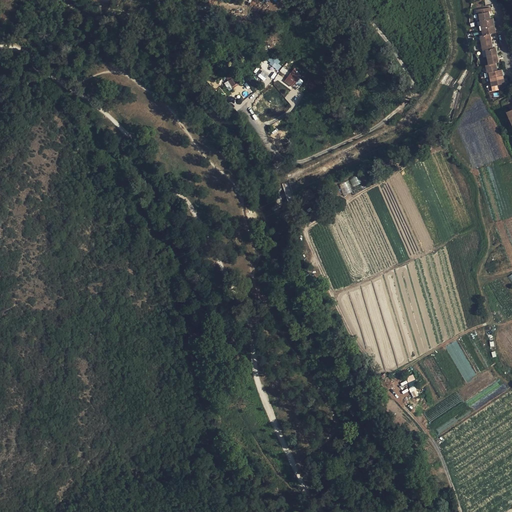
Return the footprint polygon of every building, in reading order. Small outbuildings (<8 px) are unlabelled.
[(492,86),(492,87),(505,85),(503,70),(498,71),(496,64),(500,63),(496,49),(493,49),(490,35),(496,34),(493,19),(491,20),(489,13),(491,12),(490,8),(477,11),(479,20),(481,27),(482,31),(483,36),(480,37),(480,38),(480,41),(482,48),(483,50),(483,51),(486,51),(489,66),(486,66),(488,73),(490,73),(492,86)] [(278,63),(279,61),(272,55),(267,62),(278,70),(281,66),(278,63)] [(303,81),(299,79),(302,75),(293,69),(285,82),(292,87),(294,83),(299,86),(303,81)] [(233,72),(225,76),(228,80),(232,78),(236,84),(239,83),(233,72)] [(231,78),(224,83),(229,90),(236,85),(231,78)] [(348,182),(340,185),(345,194),(352,191),(348,182)] [(195,296),(180,300),(183,313),(199,308),(195,296)] [(409,389),(413,398),(418,395),(414,386),(409,389)]
